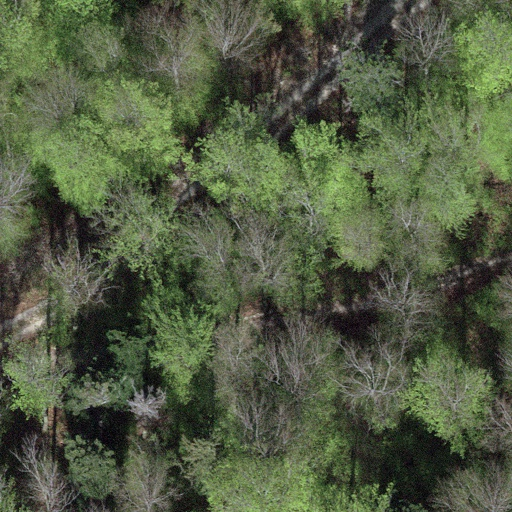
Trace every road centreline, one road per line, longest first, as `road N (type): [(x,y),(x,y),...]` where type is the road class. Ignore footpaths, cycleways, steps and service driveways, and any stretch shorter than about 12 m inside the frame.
road 1 (track): [(409,0),(137,241),(0,334)]
road 2 (track): [(511,263),(340,320),(0,369)]
